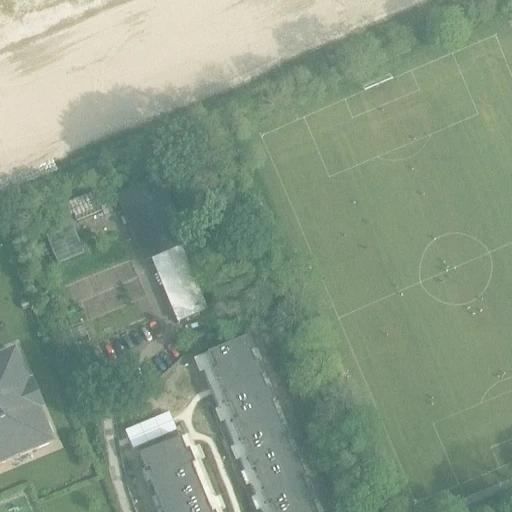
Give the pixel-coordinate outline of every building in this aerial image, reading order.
[(251,23),(239,28),(248,50),(261,45),(259,40),(278,33),(264,0),(250,0),(243,3),(251,23)] [(264,0),(278,33),(297,25),(286,0),(264,0)] [(286,0),(297,25),(316,17),(308,0),(286,0)] [(308,0),(316,17),(334,10),(330,0),(308,0)] [(330,0),(334,10),(353,2),(352,0),(330,0)] [(198,2),(188,6),(192,16),(202,12),(198,2)] [(202,12),(192,16),(195,25),(200,23),(215,58),(233,50),(235,55),(248,50),(239,28),(228,33),(219,12),(205,18),(202,12)] [(160,17),(150,22),(154,32),(164,27),(160,17)] [(195,25),(182,30),(196,66),(215,58),(200,23),(195,25)] [(164,27),(154,32),(157,40),(163,38),(177,73),(196,66),(182,30),(168,36),(164,27)] [(123,33),(112,37),(116,47),(127,43),(123,33)] [(157,40),(144,46),(158,81),(177,73),(163,38),(157,40)] [(127,43),(116,47),(120,55),(125,53),(139,89),(158,81),(144,46),(130,51),(127,43)] [(85,48),(74,52),(78,62),(89,58),(85,48)] [(120,55),(106,61),(120,96),(139,89),(125,53),(120,55)] [(89,58),(78,62),(82,71),(87,69),(101,104),(120,96),(106,61),(92,66),(89,58)] [(68,74),(83,111),(101,104),(87,69),(82,71),(69,76),(68,74)] [(56,102),(43,107),(52,129),(66,124),(64,119),(83,111),(68,74),(47,82),(56,102)] [(179,321),(207,310),(186,258),(181,260),(176,247),(186,243),(160,179),(119,195),(145,260),(157,255),(162,268),(158,269),(179,321)] [(72,217),(46,227),(60,264),(86,253),(72,217)] [(88,283),(64,291),(68,303),(92,295),(88,283)] [(247,339),(207,355),(212,368),(208,369),(215,384),(218,383),(222,393),(219,394),(225,409),(228,408),(232,418),(229,419),(240,447),(244,446),(248,456),(245,457),(251,472),(254,471),(263,494),(260,495),(266,510),(270,508),(271,511),(314,511),(312,506),(315,504),(309,489),(306,491),(302,481),(305,479),(294,452),(290,453),(286,443),(290,442),(283,427),(280,428),(271,405),(274,404),(268,389),(265,390),(260,380),(264,379),(258,364),(254,365),(250,355),(253,353),(247,339)] [(14,352),(0,357),(0,466),(52,445),(38,411),(43,409),(32,383),(28,385),(14,352)] [(180,440),(139,456),(145,472),(148,470),(153,480),(149,482),(161,511),(209,511),(191,467),(194,466),(188,451),(185,452),(180,440)]
